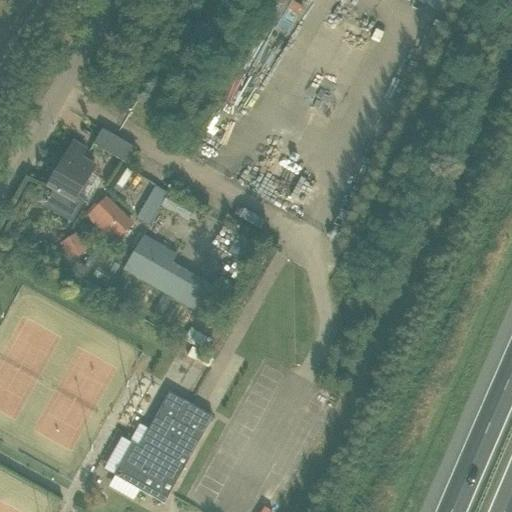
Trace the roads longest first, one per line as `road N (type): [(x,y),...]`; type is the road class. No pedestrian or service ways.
road 1 (unclassified): [(0,192),(113,0)]
road 2 (motorway): [(511,366),(450,511)]
